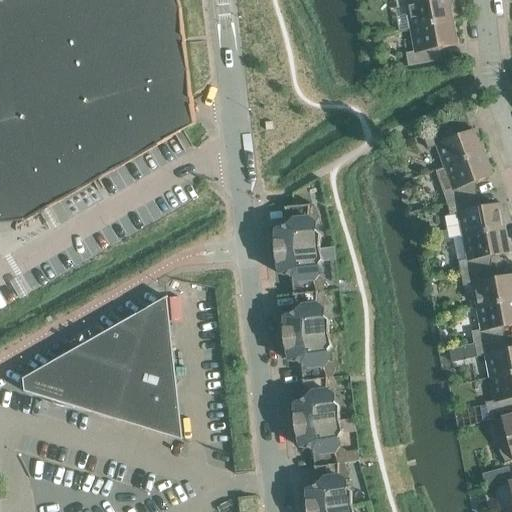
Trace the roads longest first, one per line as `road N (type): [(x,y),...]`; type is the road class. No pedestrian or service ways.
road 1 (residential): [(217,0),(276,511)]
road 2 (residential): [(511,141),(492,79),(483,0)]
